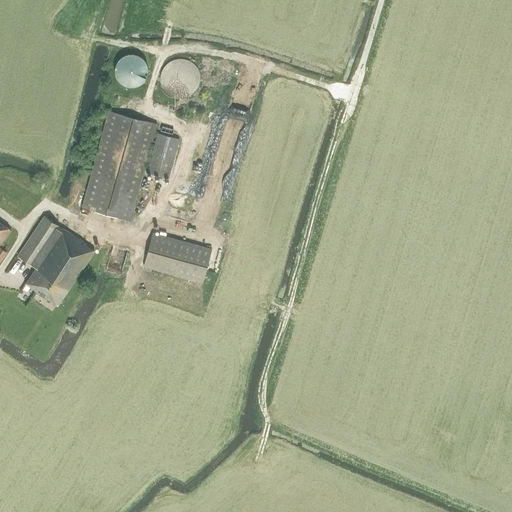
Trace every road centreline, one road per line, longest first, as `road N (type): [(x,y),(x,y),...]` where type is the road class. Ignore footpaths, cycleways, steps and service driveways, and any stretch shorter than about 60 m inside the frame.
road 1 (track): [(382,0),(261,383),(262,445)]
road 2 (track): [(353,95),(224,54),(173,49),(158,62),(146,109),(187,135),(176,181),(135,235),(93,222)]
